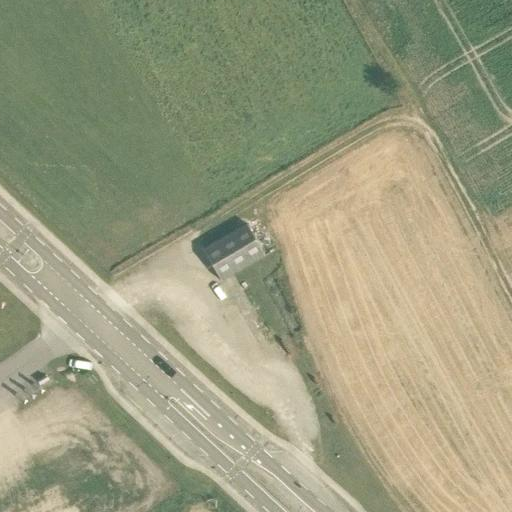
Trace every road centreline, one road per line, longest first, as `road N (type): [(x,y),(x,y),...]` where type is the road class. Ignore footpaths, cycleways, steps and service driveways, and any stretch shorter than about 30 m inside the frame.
road 1 (track): [(197,233),(369,129),(418,119),(511,290)]
road 2 (secondary): [(324,511),(0,215)]
road 3 (secondary): [(0,257),(274,511)]
road 4 (track): [(353,0),(418,119)]
